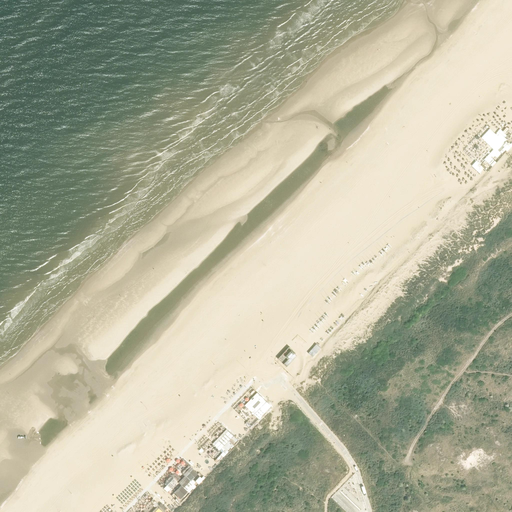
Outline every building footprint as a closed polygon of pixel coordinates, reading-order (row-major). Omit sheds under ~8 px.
[(504,142),(490,127),(481,136),(496,151),(504,142)] [(277,358),(286,366),(296,355),(291,349),(289,346),(277,358)] [(271,406),(257,392),(244,405),(258,419),(271,406)] [(234,437),(228,430),(214,444),(220,451),(225,455),(239,441),(234,437)] [(204,479),(190,466),(183,473),(184,475),(181,478),(174,471),(170,475),(176,481),(180,485),(173,492),(180,498),(187,491),(189,493),(204,479)] [(161,511),(152,503),(142,511),(140,511),(138,511),(161,511)]
